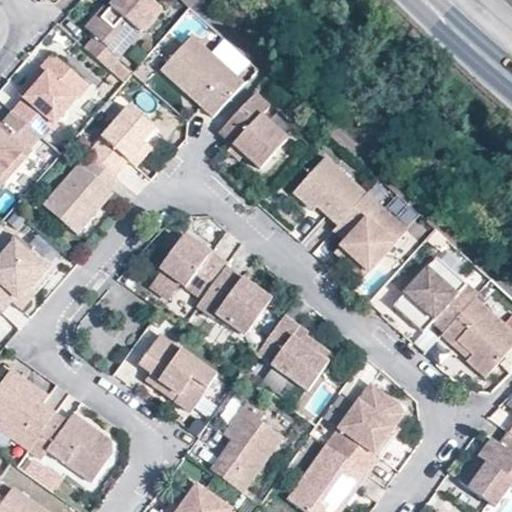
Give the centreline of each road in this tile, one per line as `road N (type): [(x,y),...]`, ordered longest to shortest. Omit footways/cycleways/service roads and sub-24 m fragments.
road 1 (residential): [(386,511),(434,443),(434,397),(210,200),(185,191),(156,193),(47,313),(40,337),(47,362),(137,430),(141,467),(114,511)]
road 2 (secondary): [(511,80),(422,0)]
